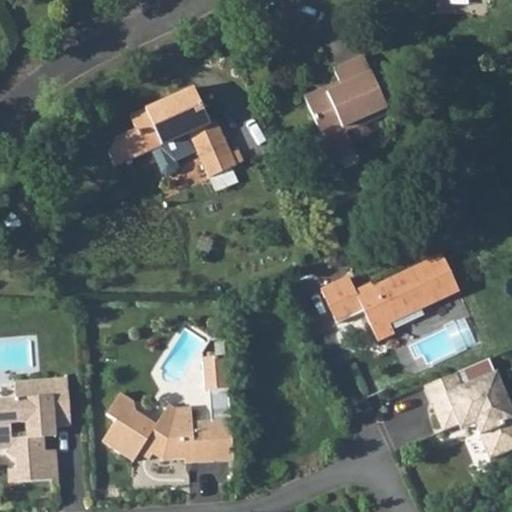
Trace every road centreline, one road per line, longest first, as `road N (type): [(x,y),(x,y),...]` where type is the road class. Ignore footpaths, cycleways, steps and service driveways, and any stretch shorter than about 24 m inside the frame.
road 1 (residential): [(195,0),(71,61),(0,121)]
road 2 (residential): [(201,511),(254,507),(364,462),(387,511)]
